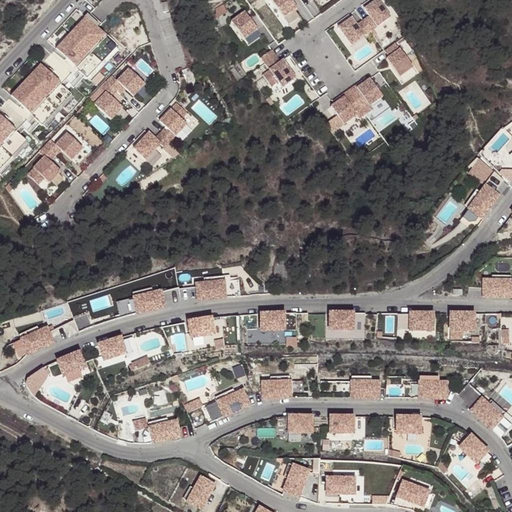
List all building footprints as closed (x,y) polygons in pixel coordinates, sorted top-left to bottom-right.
[(271,0),(284,18),(297,9),(290,0),(271,0)] [(351,18),(338,28),(351,46),(367,34),(370,38),(373,36),(370,32),(390,18),(377,0),(364,9),(369,16),(356,25),(351,18)] [(164,2),(159,4),(162,13),(167,11),(164,2)] [(216,9),(216,18),(228,12),(224,5),(216,9)] [(245,12),(231,22),(244,39),(258,30),(245,12)] [(85,18),(56,49),(86,79),(116,48),(85,18)] [(395,44),(384,52),(388,58),(386,60),(399,78),(412,68),(395,44)] [(116,48),(86,79),(89,81),(119,50),(116,48)] [(271,50),(261,58),(269,70),(262,75),(271,87),(278,82),(282,88),(295,79),(283,61),(280,62),(271,50)] [(40,66),(11,97),(41,126),(71,95),(40,66)] [(106,93),(94,105),(110,120),(122,108),(111,98),(122,87),(133,97),(145,85),(129,69),(117,81),(112,76),(100,88),(106,93)] [(344,97),(331,107),(343,125),(356,116),(359,119),(372,110),(369,106),(382,97),(369,79),(357,88),(355,86),(342,95),(344,97)] [(71,95),(41,126),(44,129),(74,98),(71,95)] [(148,133),(133,149),(145,160),(160,145),(164,149),(186,125),(181,120),(187,114),(176,104),(159,122),(165,128),(154,139),(148,133)] [(81,108),(76,113),(78,116),(84,111),(81,108)] [(0,116),(0,169),(27,142),(0,116)] [(44,157),(28,174),(39,185),(44,179),(49,184),(60,172),(50,162),(61,151),(71,161),(82,149),(67,134),(56,145),(50,140),(39,152),(44,157)] [(27,142),(0,169),(0,175),(30,144),(27,142)] [(97,180),(102,184),(107,178),(103,174),(97,180)] [(12,180),(7,185),(10,191),(16,185),(12,180)] [(483,186),(466,208),(479,218),(495,195),(483,186)] [(222,280),(195,283),(196,299),(224,296),(222,280)] [(508,280),(481,280),(481,296),(508,296),(508,280)] [(159,290),(132,296),(136,312),(163,305),(159,290)] [(351,312),(328,312),(328,329),(351,328),(351,312)] [(282,313),(259,313),(259,329),(282,329),(282,313)] [(431,314),(408,313),(408,330),(431,330),(431,314)] [(472,314),(449,314),(449,330),(472,331),(472,314)] [(209,317),(186,320),(189,336),(211,333),(209,317)] [(45,327),(20,338),(27,352),(52,341),(45,327)] [(119,336),(97,344),(102,359),(124,352),(119,336)] [(77,351),(56,360),(62,375),(83,366),(77,351)] [(290,380),(262,380),(262,396),(290,396),(290,380)] [(376,381),(349,380),(348,397),(376,397),(376,381)] [(435,380),(407,380),(407,397),(435,396),(435,380)] [(217,401),(224,415),(249,404),(242,389),(217,401)] [(500,416),(481,396),(469,408),(489,427),(500,416)] [(310,416),(287,416),(287,432),(310,432),(310,416)] [(337,416),(329,416),(329,432),(352,432),(351,416),(337,416)] [(418,416),(395,416),(395,433),(418,433),(418,416)] [(175,418),(149,424),(152,440),(179,433),(175,418)] [(485,450),(468,434),(457,446),(474,461),(485,450)] [(308,468),(293,463),(283,488),(298,494),(308,468)] [(214,484),(200,476),(194,488),(187,500),(201,508),(214,484)] [(354,477),(327,476),(326,492),(354,492),(354,477)] [(428,490),(402,480),(396,494),(422,504),(428,490)]
